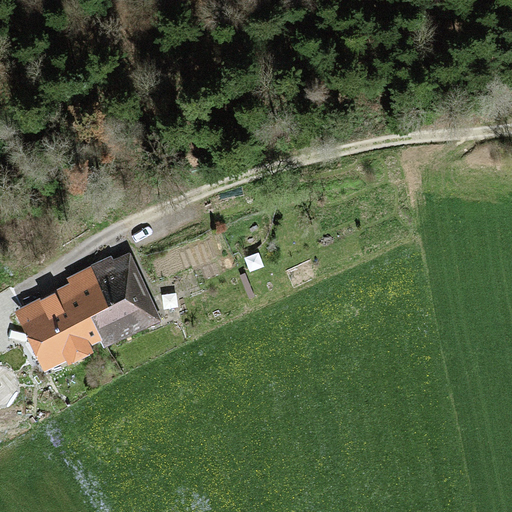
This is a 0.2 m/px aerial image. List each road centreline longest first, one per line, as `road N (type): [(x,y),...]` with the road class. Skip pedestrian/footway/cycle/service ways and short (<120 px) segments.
road 1 (track): [(203,196),(379,148),(511,131)]
road 2 (track): [(0,287),(11,293),(203,196)]
